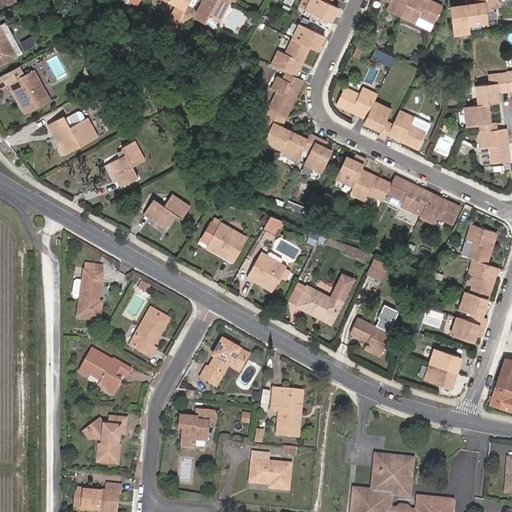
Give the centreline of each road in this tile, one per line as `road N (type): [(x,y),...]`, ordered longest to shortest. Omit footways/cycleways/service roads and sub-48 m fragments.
road 1 (residential): [(360,0),(317,90),(325,122),(511,205)]
road 2 (track): [(47,511),(45,250),(56,213)]
road 3 (tertiary): [(463,421),(366,389),(213,303)]
road 4 (tertiary): [(213,303),(0,180)]
road 5 (residential): [(213,303),(156,410),(150,486)]
road 6 (residential): [(463,421),(511,282)]
